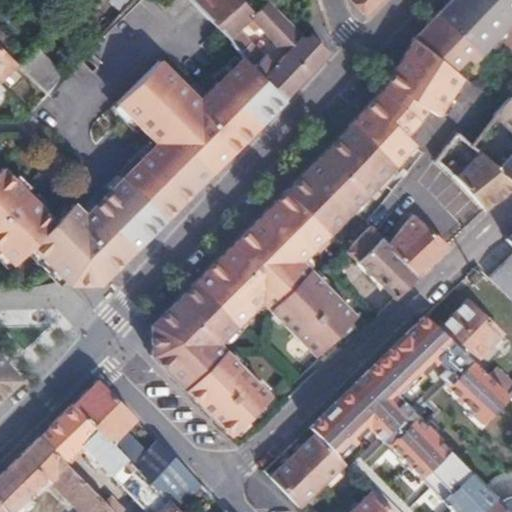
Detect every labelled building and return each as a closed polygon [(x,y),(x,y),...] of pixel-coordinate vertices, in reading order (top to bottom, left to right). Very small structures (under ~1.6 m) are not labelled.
[(328,54),(311,37),(306,43),(266,3),(252,13),(238,0),(191,0),(195,3),(227,40),(228,40),(251,19),(285,56),(277,65),(265,54),(252,66),(286,101),(312,72),(328,54)] [(349,0),(365,15),(378,0),(349,0)] [(448,0),(440,9),(483,49),(499,32),(478,10),(485,0),(448,0)] [(485,0),(478,10),(499,32),(511,18),(502,10),(492,0),(485,0)] [(492,0),(502,10),(510,0),(492,0)] [(511,0),(510,0),(502,10),(511,18),(511,0)] [(48,2),(37,13),(56,33),(67,22),(48,2)] [(432,56),(437,60),(451,71),(462,59),(469,64),(483,49),(440,9),(412,38),(432,56)] [(432,56),(412,38),(397,67),(386,85),(376,98),(335,142),(151,326),(150,357),(229,437),(269,399),(217,346),(260,303),(312,356),(352,316),(299,262),(410,143),(394,128),(420,100),(431,109),(457,76),(451,71),(437,60),(432,56)] [(228,40),(227,40),(183,91),(140,54),(101,100),(144,136),(78,214),(65,204),(49,223),(0,180),(0,259),(11,269),(27,250),(63,281),(68,285),(97,284),(136,246),(180,202),(211,172),(243,142),(286,101),(252,66),(229,42),(228,40)] [(0,86),(0,78),(14,63),(0,49),(0,88),(1,88),(0,86)] [(38,51),(20,68),(48,96),(61,81),(48,67),(50,64),(38,51)] [(459,134),(448,147),(468,168),(458,180),(485,209),(511,190),(511,100),(509,98),(496,116),(511,132),(511,155),(499,170),(473,147),(459,134)] [(412,219),(388,248),(417,276),(447,248),(412,219)] [(381,241),(358,263),(364,269),(396,299),(418,278),(417,276),(388,248),(381,241)] [(511,253),(489,278),(511,299),(511,253)] [(468,301),(440,330),(473,364),(502,334),(468,301)] [(426,316),(379,361),(421,404),(437,388),(451,401),(466,390),(486,410),(457,439),(488,469),(511,445),(511,399),(506,394),(488,377),(473,364),(440,330),(426,316)] [(0,398),(18,381),(0,361),(0,398)] [(511,383),(496,369),(488,377),(506,394),(511,387),(511,383)] [(96,380),(71,405),(110,444),(125,430),(135,420),(96,380)] [(71,405),(38,438),(61,463),(80,445),(111,475),(126,461),(110,444),(71,405)] [(125,430),(110,444),(126,461),(132,466),(147,452),(125,430)] [(315,432),(268,478),(298,507),(344,462),(315,432)] [(38,438),(0,476),(0,506),(5,511),(13,511),(46,479),(78,511),(109,511),(61,463),(38,438)] [(200,485),(158,442),(147,452),(132,466),(149,483),(175,509),(200,485)] [(126,461),(111,475),(134,499),(149,483),(132,466),(126,461)] [(508,511),(469,472),(439,499),(451,511),(508,511)] [(149,483),(134,499),(146,511),(177,511),(175,509),(149,483)] [(392,511),(372,491),(350,511),(392,511)] [(146,511),(134,499),(119,511),(146,511)]
